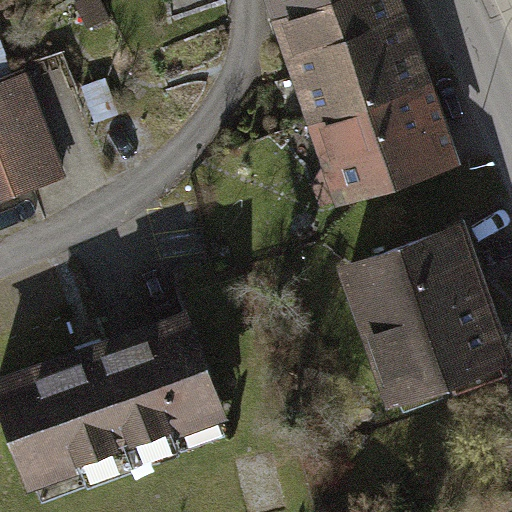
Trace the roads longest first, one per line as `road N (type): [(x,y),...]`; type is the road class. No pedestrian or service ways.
road 1 (residential): [(249,0),(244,49),(211,118),(160,181),(0,260)]
road 2 (tertiary): [(511,110),(461,0)]
